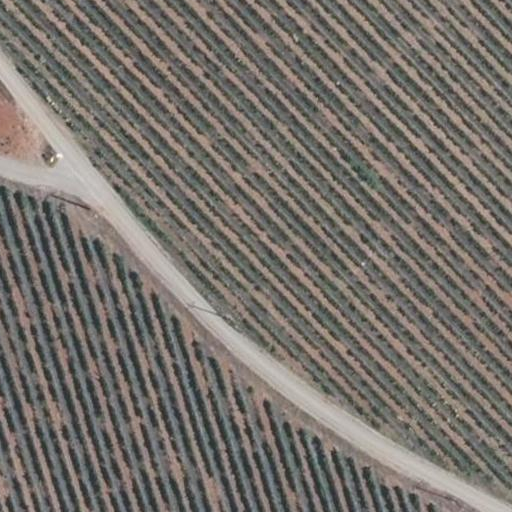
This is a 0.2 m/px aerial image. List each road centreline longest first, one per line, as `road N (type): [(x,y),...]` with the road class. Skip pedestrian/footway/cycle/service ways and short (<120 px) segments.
road 1 (tertiary): [(504,511),(354,428),(269,369),(137,240),(80,168)]
road 2 (tertiary): [(80,168),(0,67)]
